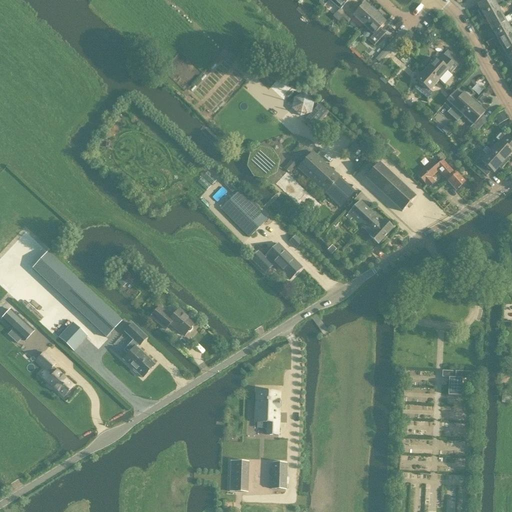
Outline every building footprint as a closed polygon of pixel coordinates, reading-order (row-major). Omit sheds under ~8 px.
[(337,12),(343,18),(355,5),(349,0),(330,0),(330,1),(340,10),(337,12)] [(478,13),(480,17),(497,7),(492,0),(484,0),(477,4),(481,11),(478,13)] [(355,5),(343,18),(348,22),(353,17),(364,26),(377,11),(372,7),(370,9),(364,4),(359,9),(355,5)] [(497,7),(480,17),(483,21),(485,19),(489,26),(503,18),(497,7)] [(377,11),(364,26),(373,35),(368,41),(374,46),(385,33),(380,28),(385,22),(379,17),(381,15),(377,11)] [(490,34),(492,38),(509,29),(503,18),(489,26),(493,32),(490,34)] [(511,33),(509,29),(492,38),(495,42),(498,40),(501,47),(511,40),(511,33)] [(384,41),(388,45),(393,38),(390,35),(384,41)] [(502,55),(504,59),(511,55),(511,40),(501,47),(505,54),(502,55)] [(385,49),(375,60),(380,64),(390,53),(385,49)] [(427,63),(423,67),(438,81),(447,71),(450,74),(461,62),(447,50),(438,61),(436,58),(430,65),(427,63)] [(429,91),(438,81),(423,67),(420,71),(422,73),(416,80),(419,82),(414,88),(427,100),(432,94),(429,91)] [(456,91),(444,105),(450,110),(447,113),(457,122),(463,116),(476,101),(472,97),(470,99),(464,94),(462,96),(456,91)] [(294,97),(291,108),(299,116),(310,113),(313,102),(304,94),(294,97)] [(480,105),(476,101),(463,116),(472,125),(469,128),(475,133),(487,120),(483,115),(485,113),(478,107),(480,105)] [(303,121),(312,129),(326,113),(317,106),(303,121)] [(499,141),(490,151),(505,165),(509,160),(507,158),(511,153),(511,151),(510,150),(511,147),(511,142),(501,133),(496,138),(499,141)] [(251,161),(250,164),(251,167),(252,170),(254,173),(256,175),(260,176),(263,177),(266,176),(269,175),(272,173),(274,170),(275,167),(275,164),(275,161),(274,158),(272,155),(269,153),(266,152),(263,151),(260,152),(257,153),(254,155),(252,158),(251,161)] [(501,169),(505,165),(490,151),(481,161),(478,158),(473,164),(486,176),(491,171),(494,173),(499,167),(501,169)] [(298,168),(325,193),(340,207),(354,192),(312,153),(298,168)] [(417,175),(428,188),(435,182),(431,178),(438,171),(448,181),(447,182),(455,190),(464,182),(455,172),(454,173),(442,161),(435,167),(431,162),(417,175)] [(379,163),(365,178),(402,212),(415,197),(379,163)] [(286,173),(275,185),(291,200),(303,188),(286,173)] [(249,237),(267,220),(239,191),(237,193),(229,185),(223,190),(231,199),(221,209),(249,237)] [(369,236),(378,245),(393,229),(384,221),(382,222),(360,201),(348,214),(370,235),(369,236)] [(294,236),(289,242),(296,249),(301,244),(294,236)] [(266,257),(265,258),(268,262),(272,266),(273,264),(290,281),(302,268),(286,251),(279,244),(278,244),(265,257),(266,257)] [(265,273),(272,266),(268,262),(265,258),(258,252),(251,259),(265,273)] [(47,253),(32,270),(106,338),(121,322),(47,253)] [(119,273),(113,278),(116,281),(123,288),(128,283),(122,276),(119,273)] [(151,317),(166,330),(170,324),(184,336),(187,332),(189,333),(191,331),(192,329),(192,327),(195,324),(189,319),(189,317),(185,313),(183,314),(179,310),(173,317),(170,317),(159,307),(151,317)] [(73,323),(58,338),(73,352),(88,337),(73,323)] [(133,340),(123,351),(128,355),(123,360),(132,369),(132,371),(135,374),(138,374),(143,378),(155,365),(136,348),(138,345),(139,346),(147,338),(132,324),(125,332),(133,340)] [(53,368),(56,364),(44,353),(37,360),(49,372),(49,371),(53,375),(47,382),(47,383),(48,385),(51,388),(53,388),(64,398),(65,396),(67,396),(70,393),(70,391),(74,387),(57,371),(53,368)] [(475,373),(455,372),(455,378),(449,378),(448,395),(461,396),(462,379),(475,380),(475,373)] [(256,391),(255,423),(258,423),(258,428),(267,428),(266,435),(279,435),(280,392),(256,391)] [(231,462),(230,492),(248,493),(249,462),(231,462)] [(272,463),(271,489),(286,490),(287,464),(272,463)]
